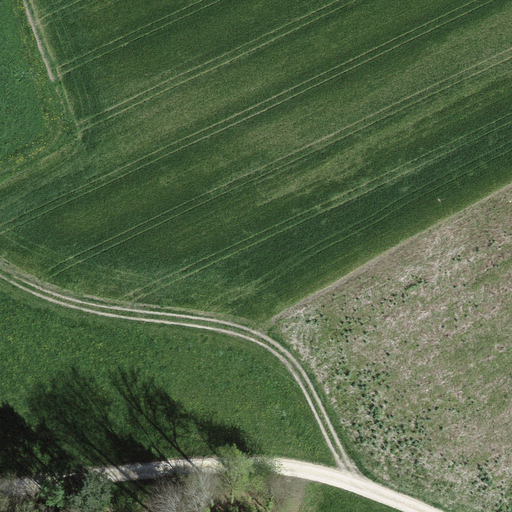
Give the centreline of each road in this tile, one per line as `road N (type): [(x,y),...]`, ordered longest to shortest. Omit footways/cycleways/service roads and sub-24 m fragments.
road 1 (track): [(346,485),(290,364),(243,334),(55,306),(0,281)]
road 2 (track): [(0,484),(55,472),(259,470),(346,485)]
road 3 (track): [(0,155),(64,122),(28,0)]
